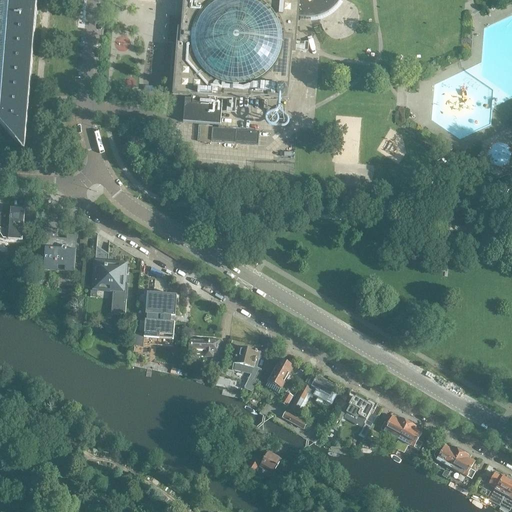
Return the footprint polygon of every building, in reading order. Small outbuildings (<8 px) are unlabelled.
[(29,98),(37,0),(6,0),(5,18),(4,34),(3,34),(2,34),(1,35),(0,35),(0,42),(0,43),(1,43),(2,44),(3,44),(2,63),(1,63),(0,63),(0,62),(0,72),(1,73),(0,84),(0,124),(1,126),(5,130),(6,131),(16,143),(26,144),(29,107),(29,103),(29,98)] [(288,102),(292,54),(295,54),(296,50),(298,19),(299,0),(183,0),(182,17),(182,20),(179,20),(179,29),(178,44),(177,44),(172,96),(191,98),(217,100),(234,101),(240,102),(240,99),(281,102),(282,102),(288,102)] [(340,0),(337,6),(336,7),(328,13),(327,14),(319,17),(317,18),(316,19),(305,19),(303,19),(302,23),(306,23),(315,22),(319,21),(328,18),(330,16),(337,10),(340,7),(344,0),(340,0)] [(177,44),(178,44),(179,29),(179,20),(182,20),(182,17),(169,16),(167,44),(177,44)] [(217,100),(191,98),(191,100),(187,99),(185,123),(220,126),(222,103),(217,102),(217,100)] [(211,143),(212,128),(212,127),(200,126),(199,142),(211,143)] [(260,147),(261,133),(219,129),(219,130),(212,130),(211,142),(211,143),(260,147)] [(26,144),(16,143),(24,153),(25,153),(26,144)] [(22,241),(25,210),(17,209),(11,209),(10,214),(0,213),(0,234),(2,233),(9,234),(8,239),(22,241)] [(74,271),(77,236),(68,235),(67,239),(57,239),(57,230),(44,229),(43,248),(45,248),(44,269),(74,271)] [(96,263),(97,263),(97,260),(108,261),(109,255),(97,248),(96,263)] [(125,314),(127,284),(123,284),(125,265),(111,264),(108,264),(108,261),(97,260),(97,263),(96,263),(94,288),(94,289),(96,290),(113,291),(111,313),(125,314)] [(171,323),(171,317),(175,317),(177,296),(165,295),(153,295),(147,294),(146,315),(153,315),(152,321),(145,321),(144,338),(173,341),(175,323),(171,323)] [(226,359),(227,349),(219,349),(219,341),(210,341),(210,342),(189,341),(189,343),(187,344),(187,348),(189,348),(189,350),(187,350),(187,352),(190,352),(190,351),(206,352),(206,356),(204,355),(204,357),(213,358),(213,354),(216,354),(216,353),(219,354),(218,359),(219,359),(219,358),(221,359),(226,359)] [(258,360),(260,353),(238,348),(235,363),(234,363),(232,371),(251,375),(253,369),(254,368),(256,359),(258,360)] [(218,371),(224,361),(221,359),(219,358),(219,359),(213,368),(218,371)] [(289,375),(293,367),(281,360),(268,382),(281,389),(285,382),(286,381),(289,377),(289,375)] [(252,392),(262,372),(254,368),(253,369),(251,375),(244,388),(252,392)] [(332,393),(335,389),(335,388),(336,387),(331,384),(330,386),(316,378),(311,387),(308,393),(331,406),(337,396),(332,393)] [(308,393),(311,387),(304,383),(290,410),(297,414),(308,393)] [(287,407),(293,396),(286,393),(280,403),(287,407)] [(366,421),(372,409),(374,410),(377,405),(370,401),(368,402),(367,404),(356,398),(355,398),(355,399),(353,398),(348,406),(349,406),(350,407),(346,414),(346,415),(356,420),(358,417),(366,421)] [(335,431),(345,414),(346,414),(350,407),(349,406),(348,406),(343,403),(330,428),(335,431)] [(307,424),(286,413),(283,418),(303,430),(307,424)] [(370,415),(365,425),(371,428),(377,418),(370,415)] [(399,441),(408,423),(401,419),(399,421),(392,417),(388,424),(387,425),(384,423),(380,430),(384,432),(397,440),(399,441)] [(418,440),(422,433),(414,429),(416,427),(408,423),(399,441),(400,441),(418,451),(421,447),(422,444),(418,442),(418,441),(418,440)] [(364,440),(371,428),(365,425),(358,436),(364,440)] [(451,470),(461,452),(453,448),(452,450),(445,446),(441,453),(440,453),(440,454),(436,455),(434,457),(436,461),(436,462),(447,467),(451,470)] [(471,469),(475,462),(467,458),(468,456),(461,452),(451,470),(466,478),(466,477),(467,478),(471,480),(475,474),(475,473),(471,471),(471,470),(471,469)] [(273,474),(281,460),(268,453),(260,467),(273,474)] [(259,461),(253,457),(247,468),(253,471),(259,461)] [(446,479),(451,470),(447,467),(442,476),(446,479)] [(494,474),(493,476),(491,480),(489,484),(494,487),(494,488),(496,489),(490,501),(494,503),(499,506),(505,496),(511,483),(511,481),(503,476),(502,478),(494,474)] [(511,483),(505,496),(499,506),(509,511),(511,506),(511,483)]
